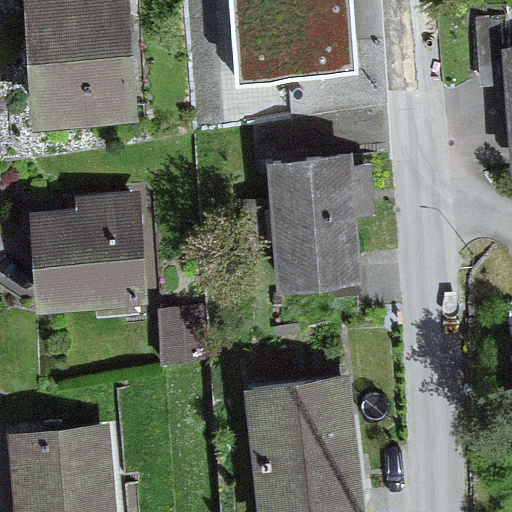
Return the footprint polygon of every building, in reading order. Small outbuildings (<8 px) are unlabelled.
[(123,109),(115,0),(29,0),(37,114),(123,109)] [(227,0),(230,78),(348,73),(345,0),(227,0)] [(509,123),(511,122),(511,47),(503,48),(501,16),(471,18),(475,77),(506,75),(509,123)] [(344,168),(343,156),(268,162),(277,283),(352,276),(348,212),(363,211),(359,167),(344,168)] [(78,213),(34,215),(39,301),(134,295),(128,196),(78,200),(78,213)] [(160,360),(201,360),(197,307),(157,309),(160,360)] [(352,511),(338,379),(248,390),(261,511),(352,511)] [(75,420),(56,421),(57,435),(13,439),(19,511),(103,511),(97,432),(76,433),(75,420)]
